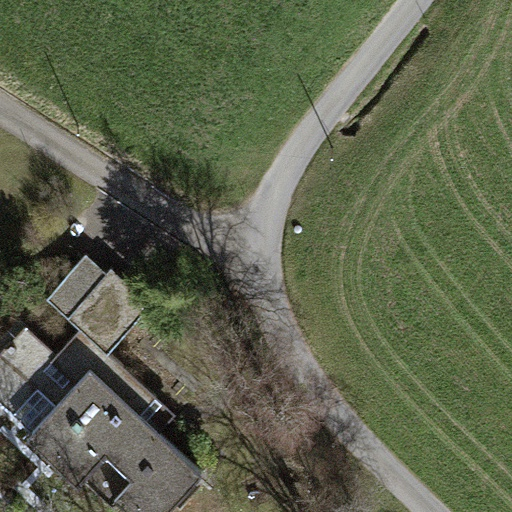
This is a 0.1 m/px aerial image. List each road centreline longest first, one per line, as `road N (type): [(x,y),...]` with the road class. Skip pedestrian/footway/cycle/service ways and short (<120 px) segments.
road 1 (track): [(235,267),(273,188),(419,0)]
road 2 (track): [(426,511),(379,463),(235,267)]
road 3 (track): [(235,267),(0,106)]
